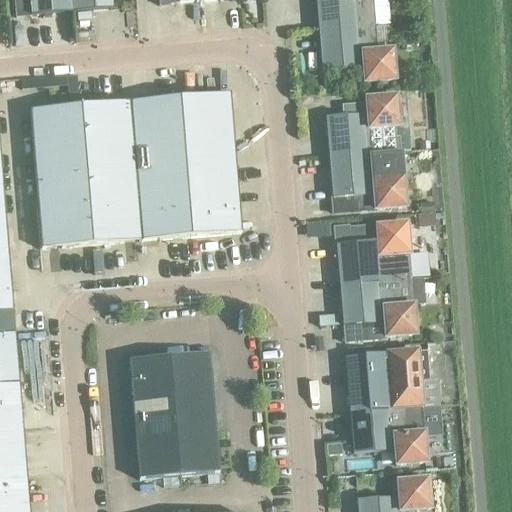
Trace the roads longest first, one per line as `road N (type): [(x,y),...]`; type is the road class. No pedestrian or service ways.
road 1 (unclassified): [(286,288),(272,74),(263,58),(248,49),(0,71)]
road 2 (unknown): [(73,318),(42,298),(18,264),(3,70)]
road 3 (unclassified): [(306,511),(286,288)]
road 4 (unclassified): [(85,511),(70,332),(73,318),(95,302)]
road 5 (unclassified): [(95,302),(286,288)]
